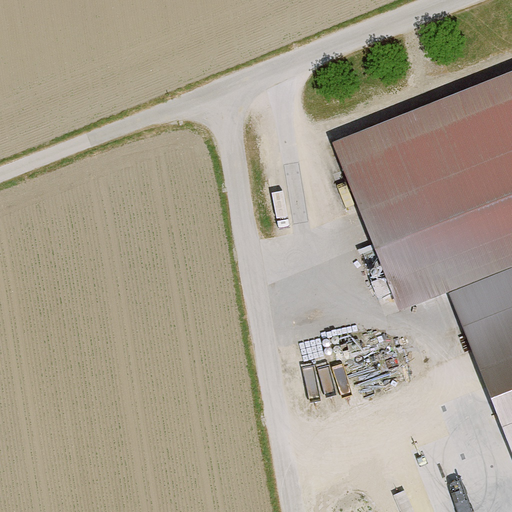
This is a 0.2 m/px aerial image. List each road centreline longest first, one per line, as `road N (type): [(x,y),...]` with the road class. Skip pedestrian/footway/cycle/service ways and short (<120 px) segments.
road 1 (track): [(0,176),(455,0)]
road 2 (track): [(223,91),(294,511)]
